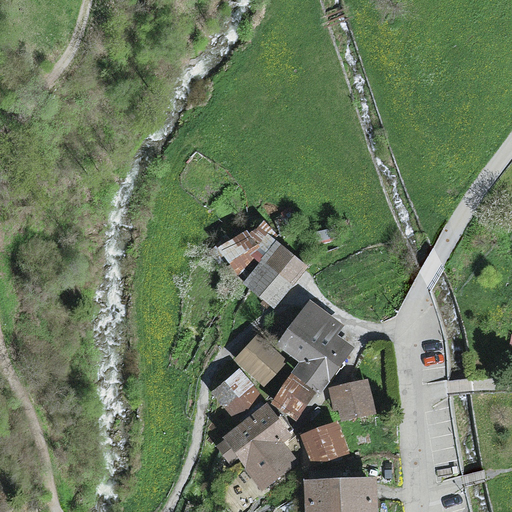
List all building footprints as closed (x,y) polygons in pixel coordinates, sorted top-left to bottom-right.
[(302,271),(272,249),(242,290),(272,312),(302,271)] [(351,344),(298,307),(270,348),(296,366),(289,376),(316,395),(351,344)] [(282,364),(251,339),(232,362),(262,387),(282,364)] [(255,395),(233,375),(210,399),(232,419),(255,395)] [(364,385),(327,394),(335,424),(371,414),(364,385)] [(260,405),(221,440),(263,486),(292,459),(281,447),(291,438),(260,405)] [(333,425),(296,436),(306,465),(342,454),(333,425)] [(370,511),(369,476),(296,480),(297,511),(370,511)]
